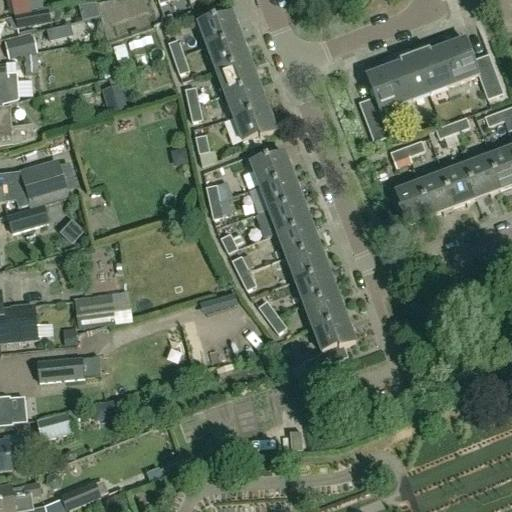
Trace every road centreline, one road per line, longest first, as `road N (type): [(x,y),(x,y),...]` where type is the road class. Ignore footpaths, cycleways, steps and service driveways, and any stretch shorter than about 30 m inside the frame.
road 1 (residential): [(372,271),(294,65)]
road 2 (residential): [(294,65),(403,23),(423,0)]
road 3 (residential): [(382,280),(511,237)]
